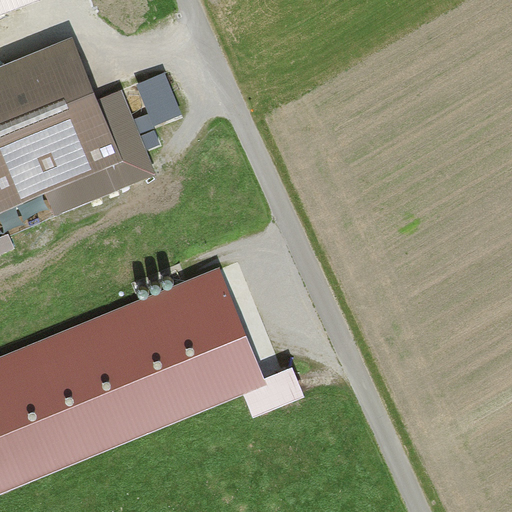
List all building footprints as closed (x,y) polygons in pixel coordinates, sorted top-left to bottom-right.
[(0,0),(0,14),(40,0),(0,0)] [(0,207),(63,181),(74,206),(155,173),(121,89),(98,99),(77,49),(0,80),(0,207)] [(12,235),(0,239),(0,257),(17,252),(12,235)] [(202,276),(0,359),(0,485),(258,379),(246,350),(234,355),(221,324),(235,318),(223,289),(210,294),(202,276)] [(281,375),(246,391),(254,410),(290,394),(281,375)]
